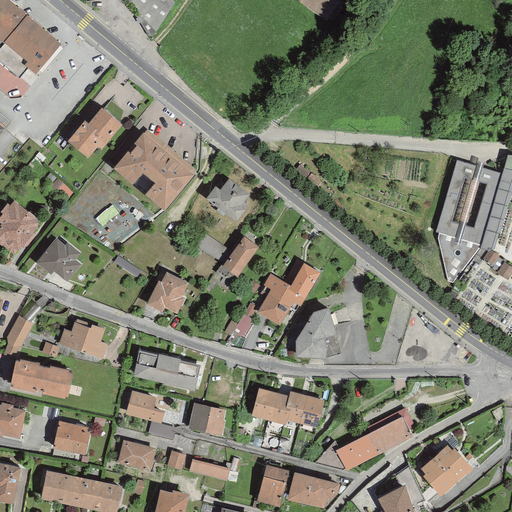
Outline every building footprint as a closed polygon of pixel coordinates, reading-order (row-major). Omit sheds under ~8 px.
[(36,71),(58,44),(3,0),(0,0),(0,61),(20,78),(29,66),(36,71)] [(125,0),(139,15),(136,17),(147,35),(150,37),(153,36),(175,2),(172,0),(125,0)] [(298,0),(299,1),(326,18),(328,16),(333,19),(346,0),(298,0)] [(100,145),(119,123),(103,110),(89,126),(86,123),(71,140),(86,153),(96,141),(100,145)] [(191,175),(142,135),(116,167),(132,181),(143,169),(158,181),(148,194),(164,207),(191,175)] [(42,162),(45,158),(39,152),(35,156),(42,162)] [(488,247),(491,248),(494,249),(499,233),(500,232),(511,191),(511,155),(508,155),(502,175),(482,244),(481,248),(487,250),(488,247)] [(107,177),(116,167),(106,159),(98,169),(107,177)] [(472,179),(476,166),(457,160),(436,231),(455,237),(459,224),(451,221),(464,177),(472,179)] [(311,173),(300,164),(295,169),(306,179),(311,173)] [(482,244),(502,175),(500,173),(482,168),(478,181),(487,184),(474,228),(465,225),(461,239),(482,244)] [(74,192),(58,179),(49,189),(65,203),(74,192)] [(219,206),(226,211),(236,219),(244,209),(239,205),(248,194),(230,180),(221,192),(216,188),(208,198),(219,206)] [(0,234),(15,247),(33,225),(32,218),(14,202),(2,217),(7,221),(0,229),(0,234)] [(223,215),(226,211),(219,206),(216,210),(223,215)] [(231,251),(202,231),(192,245),(193,246),(192,248),(200,254),(202,251),(223,263),(231,251)] [(225,267),(243,241),(239,239),(218,271),(227,277),(229,274),(234,277),(236,274),(225,267)] [(225,267),(236,274),(256,247),(244,239),(243,241),(225,267)] [(65,248),(56,240),(38,262),(50,271),(53,267),(67,278),(78,264),(72,259),(78,253),(68,244),(65,248)] [(490,250),(491,248),(488,247),(487,250),(481,248),(479,248),(459,279),(466,283),(482,258),(491,265),(492,264),(497,256),(498,255),(490,250)] [(139,277),(143,271),(118,255),(114,262),(139,277)] [(498,272),(505,262),(497,256),(492,264),(494,266),(492,269),(498,272)] [(511,266),(505,262),(498,272),(508,279),(511,272),(511,266)] [(299,305),(319,272),(305,264),(292,286),(272,275),(263,291),(268,294),(258,311),(278,323),(291,300),(299,305)] [(179,297),(185,283),(167,274),(162,284),(159,283),(148,303),(161,309),(164,305),(175,311),(182,298),(179,297)] [(208,293),(217,283),(213,279),(203,289),(208,293)] [(454,300),(466,283),(459,279),(447,296),(454,300)] [(254,293),(260,286),(253,281),(247,288),(254,293)] [(250,318),(257,307),(250,303),(244,314),(250,318)] [(324,357),(340,352),(327,308),(314,313),(297,340),(297,355),(324,357)] [(297,351),(297,340),(309,320),(299,314),(282,344),(283,347),(297,351)] [(19,347),(32,324),(20,317),(9,338),(10,345),(6,354),(13,356),(18,346),(19,347)] [(230,336),(237,324),(231,320),(224,332),(230,336)] [(91,329),(75,324),(68,345),(94,354),(103,328),(93,325),(91,329)] [(55,356),(58,348),(46,343),(43,352),(55,356)] [(192,386),(197,365),(141,352),(136,373),(192,386)] [(65,394),(69,372),(16,361),(11,382),(35,388),(35,386),(44,388),(44,390),(65,394)] [(290,399),(259,390),(253,412),(286,421),(287,417),(317,424),(323,402),(292,393),(290,399)] [(160,420),(163,411),(150,407),(152,399),(133,393),(128,411),(160,420)] [(217,433),(222,410),(196,404),(191,427),(217,433)] [(0,431),(18,436),(23,411),(0,406),(0,431)] [(105,418),(95,416),(94,424),(104,426),(105,418)] [(342,469),(410,436),(401,420),(340,452),(335,441),(334,441),(314,462),(342,469)] [(171,439),(174,428),(154,423),(151,434),(171,439)] [(85,452),(89,433),(84,432),(84,429),(59,424),(55,446),(85,452)] [(207,457),(210,444),(199,441),(196,454),(207,457)] [(149,468),(153,449),(125,442),(120,461),(149,468)] [(451,451),(447,446),(423,467),(428,472),(425,474),(440,491),(469,466),(454,449),(451,451)] [(73,461),(74,452),(54,448),(52,457),(73,461)] [(180,467),(183,456),(173,453),(169,464),(180,467)] [(228,470),(226,478),(228,479),(230,479),(230,481),(237,482),(238,479),(236,479),(238,471),(236,471),(239,459),(233,457),(231,463),(229,470),(228,470)] [(226,469),(224,469),(193,461),(190,470),(226,478),(228,470),(226,469)] [(0,499),(13,502),(19,466),(0,462),(0,499)] [(281,497),(288,471),(266,465),(259,491),(281,497)] [(406,503),(423,496),(409,465),(395,476),(399,487),(406,503)] [(335,490),(336,484),(296,474),(290,496),(322,504),(324,493),(330,494),(331,489),(335,490)] [(115,507),(119,489),(48,475),(44,493),(115,507)] [(141,494),(145,481),(137,479),(134,492),(141,494)] [(387,511),(409,511),(406,503),(399,487),(381,498),(385,507),(387,511)] [(181,511),(186,495),(173,492),(172,495),(162,492),(157,511),(181,511)]
